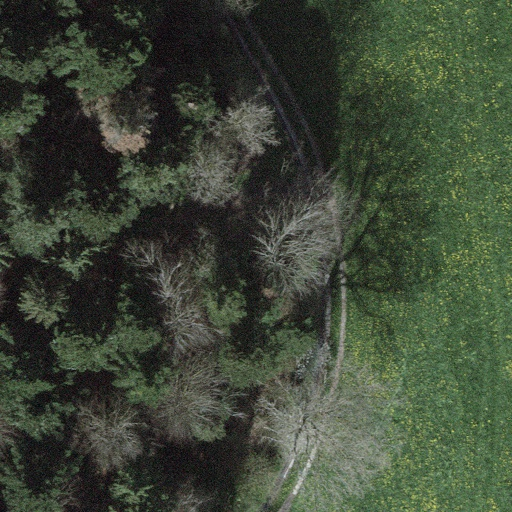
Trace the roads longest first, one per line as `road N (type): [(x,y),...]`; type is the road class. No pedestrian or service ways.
road 1 (track): [(275,511),(302,462),(334,354),(332,260),(313,187),(226,0)]
road 2 (track): [(0,227),(200,208),(313,187)]
